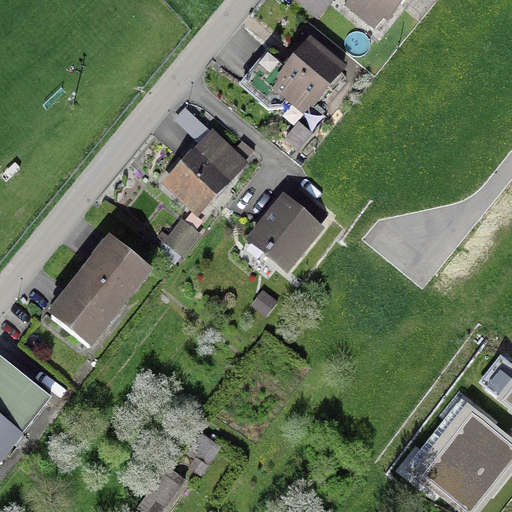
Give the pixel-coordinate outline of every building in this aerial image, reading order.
[(330,0),(292,0),(315,19),(330,0)] [(385,20),(401,0),(348,0),(344,6),(374,30),(383,18),(385,20)] [(297,52),(293,56),(283,68),(265,53),(240,84),(257,98),(257,105),(266,112),(280,111),(286,104),(301,116),(309,106),(311,107),(325,89),(331,94),(343,79),(338,74),(340,72),(307,44),(299,54),(297,52)] [(283,141),(296,151),(309,135),(297,125),(283,141)] [(241,165),(212,137),(168,184),(197,212),(241,165)] [(314,230),(324,217),(292,191),(249,242),(284,271),(316,232),(314,230)] [(163,246),(179,258),(197,236),(181,224),(163,246)] [(148,272),(111,243),(49,321),(86,350),(148,272)] [(511,365),(510,363),(488,391),(511,410),(511,365)] [(0,458),(45,402),(0,366),(0,458)] [(462,511),(511,451),(511,448),(471,415),(458,431),(431,464),(420,478),(461,511),(462,511)] [(189,470),(198,476),(216,449),(201,439),(189,457),(194,461),(189,470)] [(136,511),(160,511),(182,483),(166,471),(136,511)]
